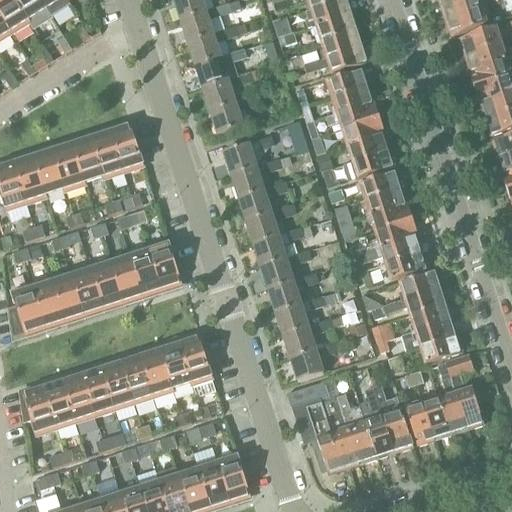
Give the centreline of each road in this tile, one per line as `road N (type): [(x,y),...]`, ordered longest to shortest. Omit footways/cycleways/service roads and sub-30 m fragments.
road 1 (residential): [(294,511),(139,34)]
road 2 (residential): [(511,376),(394,0)]
road 3 (residential): [(0,120),(139,34)]
